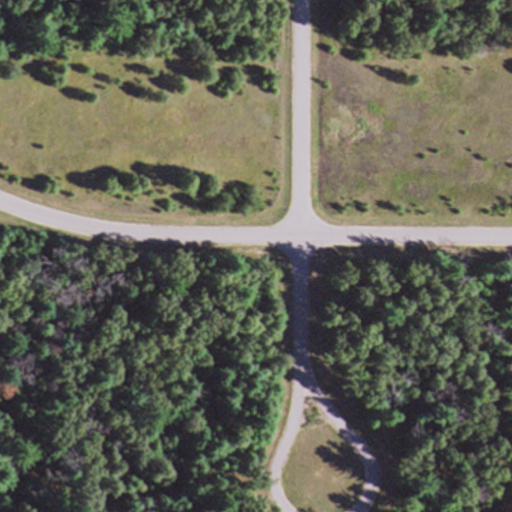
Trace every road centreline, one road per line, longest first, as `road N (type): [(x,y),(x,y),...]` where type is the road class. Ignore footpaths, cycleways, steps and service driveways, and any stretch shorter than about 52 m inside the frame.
road 1 (residential): [(308,395),(377,467),(355,511),(273,485),(297,441),(308,395),(307,0)]
road 2 (residential): [(511,249),(124,243),(0,208)]
